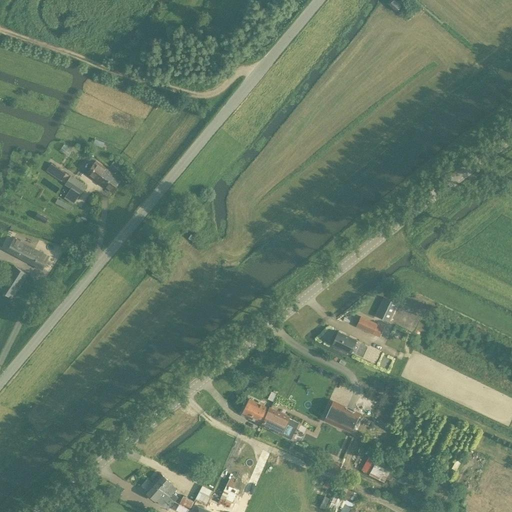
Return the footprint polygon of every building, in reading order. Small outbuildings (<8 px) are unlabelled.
[(404,6),(396,0),(390,0),(386,6),(397,15),(404,6)] [(112,192),(121,180),(96,161),(87,173),(112,192)] [(81,193),(86,186),(52,163),(47,170),(81,193)] [(57,199),(55,203),(70,211),(72,207),(57,199)] [(207,238),(195,230),(188,241),(200,249),(207,238)] [(16,234),(14,238),(7,251),(36,266),(35,267),(40,269),(40,268),(42,269),(49,257),(19,241),(22,237),(16,234)] [(0,290),(12,299),(28,274),(14,266),(0,288),(0,290)] [(169,276),(158,267),(151,276),(162,285),(169,276)] [(389,321),(397,303),(383,296),(375,315),(389,321)] [(378,323),(361,316),(356,326),(380,337),(385,327),(377,324),(378,323)] [(339,332),(333,343),(348,350),(353,352),(355,353),(360,344),(357,343),(352,341),(353,339),(339,332)] [(290,439),(298,422),(289,418),(289,417),(270,407),(268,411),(248,402),(242,414),(262,424),(261,425),(290,439)] [(350,430),(358,413),(333,402),(325,419),(350,430)] [(370,455),(362,469),(384,482),(390,472),(391,472),(393,468),(381,461),(370,455)] [(413,489),(418,479),(412,476),(411,477),(401,472),(396,480),(413,489)] [(236,486),(241,476),(233,473),(220,502),(231,507),(240,488),(236,486)] [(153,482),(175,500),(178,497),(173,493),(177,489),(172,484),(172,483),(161,474),(153,482)] [(320,506),(332,511),(349,511),(353,503),(352,502),(356,493),(334,482),(334,483),(326,480),(322,488),(328,490),(320,506)] [(175,500),(153,482),(145,491),(156,500),(157,499),(162,505),(166,500),(171,505),(175,500)] [(202,485),(196,499),(207,504),(213,491),(202,485)] [(179,502),(191,508),(194,501),(183,495),(179,502)]
